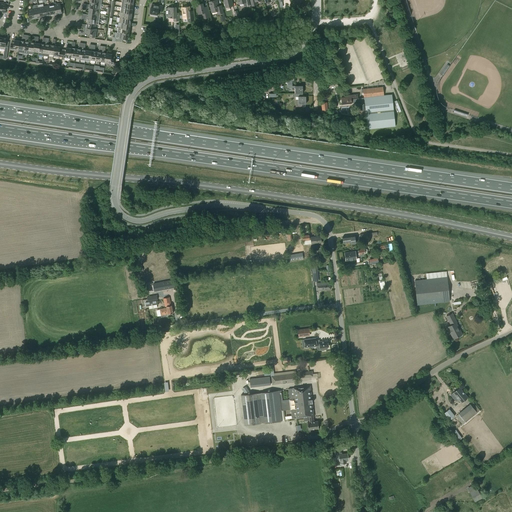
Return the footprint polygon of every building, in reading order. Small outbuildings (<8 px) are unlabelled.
[(216,0),(215,0),(209,2),(212,12),(217,11),(218,14),(223,13),(221,5),(218,6),(216,0)] [(1,2),(0,7),(0,12),(3,13),(5,13),(6,6),(8,7),(8,4),(1,2)] [(203,3),(196,5),(198,14),(202,13),(203,19),(209,17),(207,8),(204,9),(203,3)] [(151,4),(149,14),(158,15),(158,11),(162,11),(163,6),(151,4)] [(176,7),(168,7),(168,17),(173,17),(173,21),(179,21),(179,13),(176,13),(176,7)] [(189,7),(182,7),(183,18),(189,17),(190,19),(194,19),(193,13),(190,13),(189,7)] [(85,27),(84,33),(89,33),(89,36),(95,37),(96,29),(95,28),(95,29),(85,27)] [(115,37),(115,41),(122,42),(122,38),(128,39),(129,34),(120,33),(117,32),(116,37),(115,37)] [(1,38),(0,43),(0,48),(4,49),(4,52),(3,52),(2,58),(6,59),(9,42),(6,41),(6,38),(6,39),(1,38)] [(19,40),(20,41),(20,39),(14,38),(13,43),(11,43),(10,49),(18,51),(18,49),(19,40)] [(53,54),(53,56),(58,56),(58,59),(61,59),(61,57),(62,50),(60,50),(60,45),(55,44),(53,55),(53,54)] [(62,50),(61,57),(70,58),(70,57),(71,46),(66,46),(65,51),(62,50)] [(105,62),(105,63),(113,64),(113,66),(118,67),(119,64),(114,63),(114,58),(111,57),(112,52),(106,51),(106,53),(107,53),(105,62)] [(292,75),(276,75),(276,80),(287,80),(288,88),(292,88),(292,75)] [(383,87),(363,89),(364,97),(383,95),(383,87)] [(295,93),(293,93),(293,96),(298,96),(298,100),(296,100),(296,106),(302,106),(302,104),(305,104),(305,96),(302,96),(302,93),(295,93)] [(346,97),(341,98),(341,104),(351,103),(356,102),(358,104),(359,113),(362,113),(363,117),(361,117),(361,120),(366,119),(364,98),(358,99),(357,94),(346,95),(346,97)] [(351,216),(338,218),(339,226),(352,224),(351,216)] [(354,235),(342,237),(343,243),(351,242),(351,244),(355,243),(355,241),(354,235)] [(320,236),(310,237),(311,244),(321,243),(320,236)] [(358,251),(344,252),(345,261),(356,259),(356,255),(365,253),(364,249),(358,250),(358,251)] [(300,256),(289,257),(289,261),(303,259),(302,253),(300,254),(300,256)] [(427,279),(415,281),(417,305),(450,301),(447,277),(446,271),(426,273),(427,279)] [(174,288),(173,280),(153,284),(155,291),(174,288)] [(167,307),(159,309),(161,315),(161,316),(166,316),(165,314),(168,313),(168,314),(173,313),(171,305),(169,297),(163,298),(164,303),(166,302),(167,307)] [(452,313),(446,316),(451,325),(447,327),(453,338),(459,336),(461,335),(461,334),(462,334),(456,323),(457,322),(452,313)] [(328,347),(327,341),(316,342),(315,338),(301,340),(302,347),(320,345),(320,350),(327,349),(327,347),(328,347)] [(296,373),(271,376),(272,384),(297,381),(296,373)] [(269,376),(249,379),(250,387),(270,384),(269,376)] [(256,393),(241,395),(244,425),(260,423),(259,423),(264,423),(282,421),(281,411),(290,410),(291,418),(296,418),(303,417),(304,421),(309,420),(309,422),(307,422),(308,430),(318,428),(318,421),(313,421),(313,416),(310,386),(293,388),(288,389),(289,399),(282,400),(281,390),(279,391),(279,390),(261,393),(256,393)] [(459,387),(453,393),(461,403),(467,397),(459,387)] [(459,414),(456,416),(462,424),(465,421),(465,422),(477,413),(476,412),(479,410),(473,402),(470,404),(459,413),(459,414)] [(449,409),(444,413),(450,420),(454,416),(449,409)] [(442,427),(437,431),(440,435),(445,431),(444,431),(446,429),(443,424),(440,425),(442,427)] [(458,440),(461,438),(455,429),(452,431),(458,440)] [(335,450),(333,450),(333,455),(335,455),(335,459),(336,461),(340,460),(340,463),(346,463),(346,460),(348,459),(347,453),(340,454),(340,450),(340,449),(335,450)] [(474,484),(467,487),(474,501),(481,497),(474,484)]
